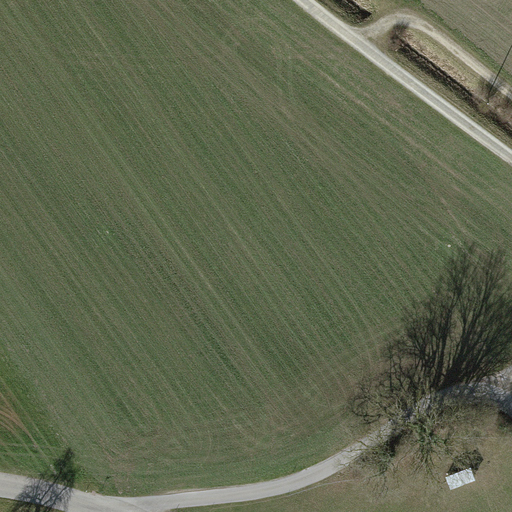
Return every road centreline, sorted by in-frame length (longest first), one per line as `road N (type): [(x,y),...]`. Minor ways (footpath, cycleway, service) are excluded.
road 1 (unclassified): [(105,511),(257,494),(501,383),(511,397)]
road 2 (track): [(511,157),(305,0)]
road 3 (track): [(357,41),(408,17),(511,95)]
